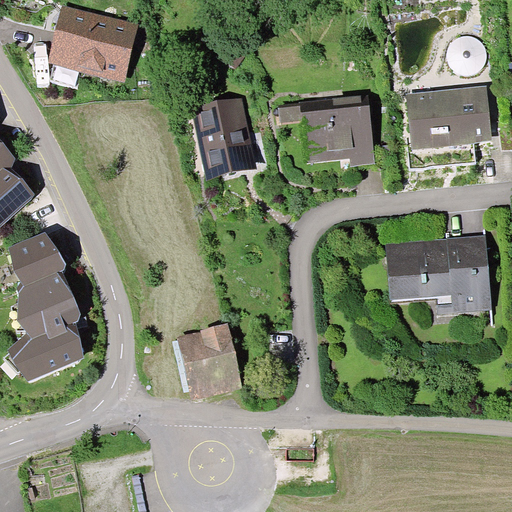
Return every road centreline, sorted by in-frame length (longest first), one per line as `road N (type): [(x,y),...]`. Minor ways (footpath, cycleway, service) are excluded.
road 1 (residential): [(511,192),(343,208),(309,226),(299,265),(310,420)]
road 2 (unclassified): [(0,66),(49,148),(111,284),(122,342),(107,395)]
road 3 (residential): [(107,395),(167,412),(310,420)]
road 4 (residential): [(310,420),(511,428)]
road 5 (residential): [(107,395),(82,417),(0,447)]
